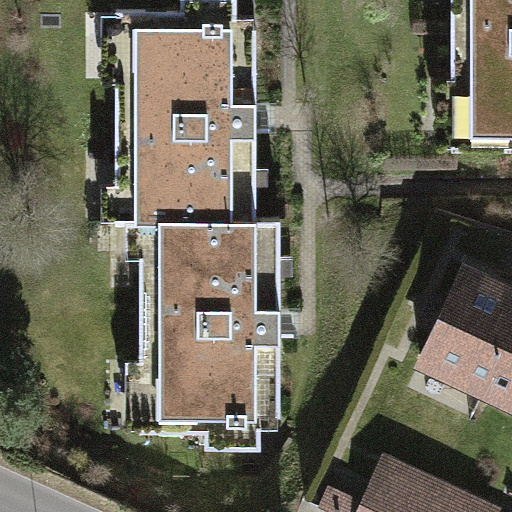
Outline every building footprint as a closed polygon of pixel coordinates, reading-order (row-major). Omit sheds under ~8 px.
[(511,0),(441,0),(443,156),(511,155),(511,0)] [(265,9),(113,12),(116,222),(153,222),(153,239),(269,237),(268,213),(265,9)] [(269,237),(153,239),(150,447),(289,442),(287,236),(269,237)] [(511,332),(511,299),(452,272),(403,376),(476,410),(511,332)] [(511,332),(476,410),(511,426),(511,332)] [(499,511),(384,459),(359,511),(499,511)]
